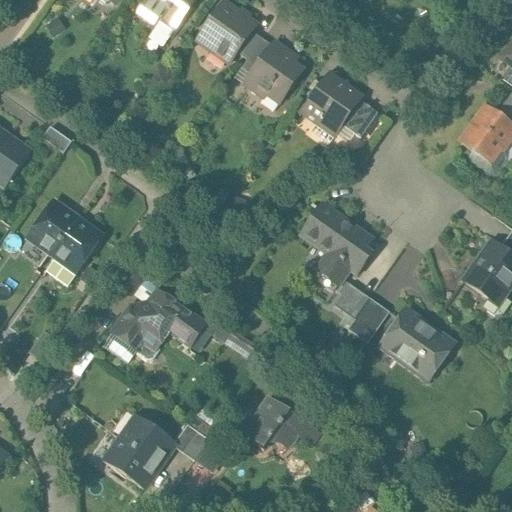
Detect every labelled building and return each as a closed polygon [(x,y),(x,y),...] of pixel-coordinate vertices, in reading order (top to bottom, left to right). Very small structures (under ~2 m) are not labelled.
[(148,0),(140,13),(159,26),(156,30),(170,40),(197,0),(148,0)] [(257,28),(224,5),(221,9),(218,9),(215,13),(216,15),(201,37),(213,45),(209,50),(230,65),(237,55),(252,34),(257,28)] [(252,34),(237,55),(247,62),(262,41),(252,34)] [(511,37),(498,57),(511,66),(511,37)] [(247,62),(241,71),(251,77),(272,48),(262,41),(247,62)] [(251,77),(245,85),(264,98),(267,94),(281,104),(303,73),(293,67),(297,61),(274,45),(272,48),(251,77)] [(361,102),(328,79),(305,111),(337,134),(342,128),(360,103),(361,102)] [(360,103),(342,128),(360,141),(377,116),(360,103)] [(511,117),(508,124),(487,109),(481,119),(476,119),(470,128),(470,132),(461,146),(490,167),(500,153),(504,153),(511,143),(510,139),(511,136),(511,117)] [(71,144),(50,129),(42,140),(63,155),(71,144)] [(31,155),(0,132),(0,186),(5,190),(31,155)] [(78,222),(53,204),(28,239),(53,257),(78,222)] [(368,242),(321,208),(301,238),(328,257),(316,275),(317,284),(333,295),(350,272),(357,278),(366,264),(365,259),(362,257),(369,247),(368,242)] [(103,240),(78,222),(53,257),(78,275),(103,240)] [(511,237),(501,253),(511,260),(511,237)] [(492,246),(464,285),(490,303),(504,285),(510,289),(511,286),(511,260),(501,253),(492,246)] [(143,268),(129,270),(119,285),(133,296),(142,284),(146,287),(154,276),(143,268)] [(370,301),(349,287),(334,308),(354,322),(370,301)] [(182,311),(157,293),(146,308),(171,326),(182,311)] [(389,315),(370,301),(354,322),(348,332),(367,346),(389,315)] [(144,307),(130,309),(112,336),(136,353),(145,341),(150,340),(160,347),(171,332),(174,328),(171,326),(146,308),(144,307)] [(206,328),(182,311),(171,326),(174,328),(171,332),(177,340),(178,340),(182,336),(194,344),(206,328)] [(455,347),(406,312),(379,350),(428,385),(455,347)] [(44,334),(29,355),(39,362),(54,341),(44,334)] [(194,344),(182,336),(178,340),(177,340),(180,346),(189,352),(194,344)] [(305,426),(267,400),(241,436),(264,453),(275,437),(291,449),(298,439),(306,427),(305,426)] [(175,445),(136,418),(104,464),(143,492),(173,449),(176,446),(175,445)] [(321,435),(306,425),(305,426),(306,427),(298,439),(311,449),(321,435)] [(208,442),(187,427),(175,445),(176,446),(173,449),(193,463),(208,442)] [(208,442),(193,463),(213,477),(228,456),(208,442)]
